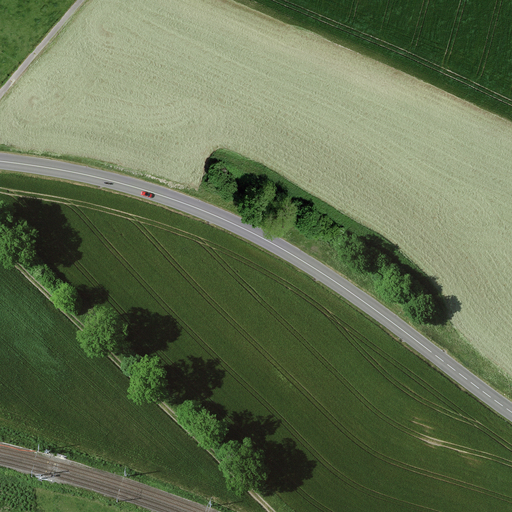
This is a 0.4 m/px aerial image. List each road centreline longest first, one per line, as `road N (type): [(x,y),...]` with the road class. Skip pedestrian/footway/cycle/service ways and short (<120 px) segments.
road 1 (tertiary): [(0,161),(177,191),(335,271),(511,402)]
road 2 (track): [(267,511),(0,249)]
road 3 (track): [(82,0),(0,97)]
